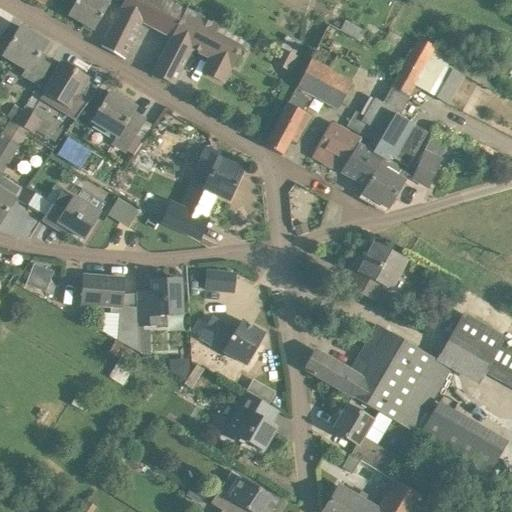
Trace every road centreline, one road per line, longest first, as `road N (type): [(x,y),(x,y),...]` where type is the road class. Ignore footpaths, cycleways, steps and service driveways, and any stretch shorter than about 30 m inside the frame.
road 1 (residential): [(3,0),(268,160)]
road 2 (residential): [(279,251),(97,261),(0,241)]
road 3 (residential): [(279,251),(307,511)]
road 4 (residential): [(511,184),(370,221)]
